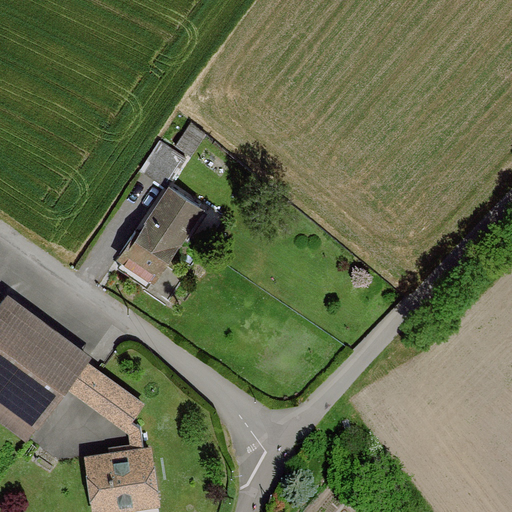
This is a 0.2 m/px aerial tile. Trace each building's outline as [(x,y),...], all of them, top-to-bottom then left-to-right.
[(196,152),(211,130),(198,121),(183,143),(196,152)] [(185,157),(161,140),(141,169),(166,185),(185,157)] [(169,185),(121,256),(153,278),(201,207),(169,185)] [(85,354),(7,298),(0,307),(0,416),(26,435),(64,383),(83,357),(85,354)] [(83,357),(64,383),(130,431),(132,444),(110,447),(112,454),(145,449),(141,426),(132,419),(145,402),(103,372),(83,357)] [(112,454),(89,457),(97,511),(156,502),(148,448),(145,449),(112,454)]
